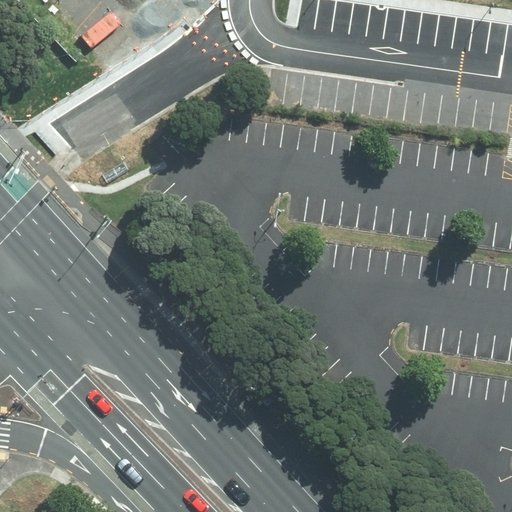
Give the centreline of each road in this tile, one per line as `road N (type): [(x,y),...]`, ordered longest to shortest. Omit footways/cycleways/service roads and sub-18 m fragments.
road 1 (primary): [(82,295),(293,511)]
road 2 (primary): [(157,500),(23,347)]
road 3 (primary): [(157,500),(77,456),(0,434)]
